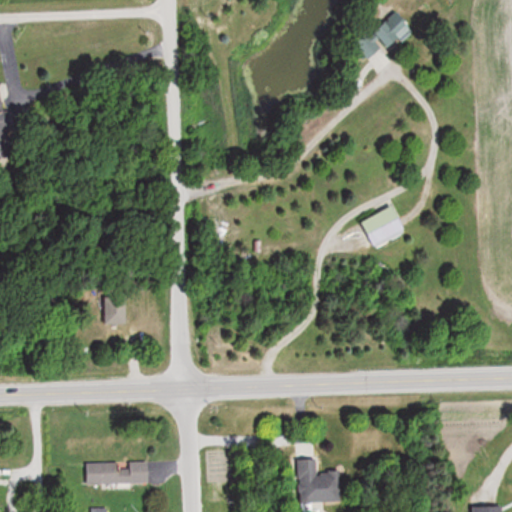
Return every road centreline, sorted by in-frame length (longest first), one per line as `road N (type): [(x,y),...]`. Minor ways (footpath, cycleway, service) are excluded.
road 1 (residential): [(185,511),(162,0)]
road 2 (residential): [(0,392),(511,377)]
